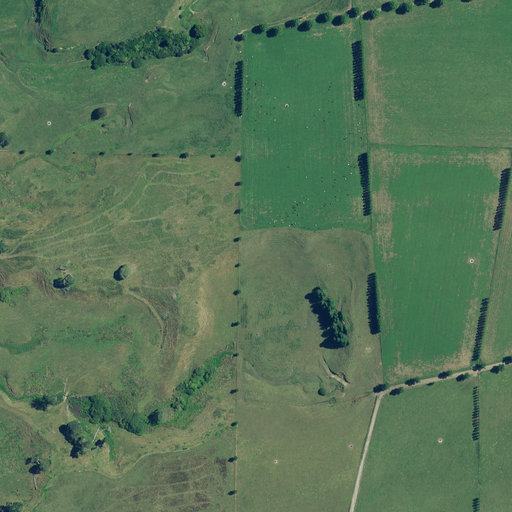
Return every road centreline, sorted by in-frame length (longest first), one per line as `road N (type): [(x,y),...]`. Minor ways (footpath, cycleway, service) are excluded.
road 1 (track): [(352,511),(385,390),(511,360)]
road 2 (track): [(239,37),(435,0)]
